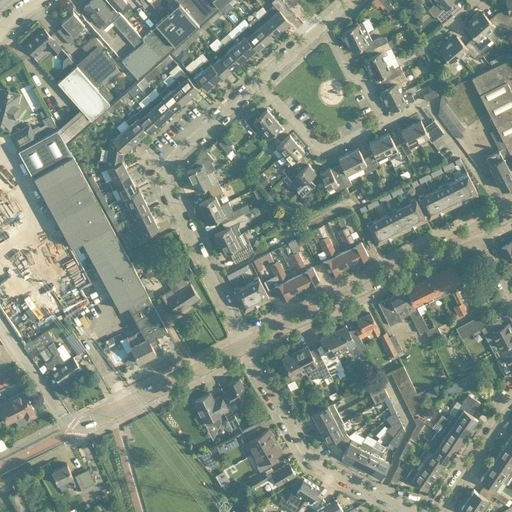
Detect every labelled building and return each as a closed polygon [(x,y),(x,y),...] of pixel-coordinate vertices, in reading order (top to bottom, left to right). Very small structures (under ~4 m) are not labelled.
[(99,0),(91,0),(85,6),(86,7),(86,9),(88,12),(90,12),(100,23),(108,16),(114,23),(116,21),(123,30),(122,31),(130,41),(130,40),(136,47),(144,40),(142,38),(121,13),(120,12),(117,9),(111,3),(106,7),(101,2),(99,0)] [(108,0),(111,3),(117,9),(126,1),(125,0),(108,0)] [(178,0),(179,1),(199,23),(219,6),(212,0),(178,0)] [(274,4),(266,11),(271,16),(282,28),(290,21),(286,16),(293,10),(283,0),(273,0),(272,1),(274,4)] [(379,0),(391,13),(395,8),(388,0),(379,0)] [(433,4),(432,5),(438,13),(436,15),(441,21),(451,12),(447,7),(449,5),(454,0),(437,0),(438,0),(433,4)] [(511,0),(505,0),(509,14),(500,16),(506,29),(511,27),(511,0)] [(155,22),(157,24),(175,45),(199,23),(179,1),(167,12),(162,16),(155,22)] [(229,1),(221,8),(224,12),(226,13),(228,11),(234,6),(232,5),(229,1)] [(162,6),(157,10),(162,16),(167,12),(162,6)] [(58,28),(57,29),(71,44),(83,34),(79,29),(85,24),(73,11),(61,22),(66,27),(60,32),(58,29),(59,29),(58,28)] [(266,11),(258,18),(274,35),(282,28),(271,16),(266,11)] [(478,13),(473,18),(486,32),(491,38),(493,41),(498,36),(501,34),(506,30),(505,30),(506,29),(500,16),(493,23),(489,19),(483,12),(480,14),(478,13)] [(256,15),(248,22),(249,24),(266,42),(274,35),(256,15)] [(476,38),(471,42),(480,52),(489,44),(487,42),(491,38),(486,32),(473,18),(468,22),(469,24),(466,27),(476,38)] [(342,35),(346,42),(368,31),(362,20),(342,30),(344,34),(342,35)] [(142,38),(144,40),(161,58),(175,45),(157,24),(142,38)] [(249,24),(241,31),(257,49),(266,42),(249,24)] [(34,37),(34,38),(32,40),(33,40),(27,45),(27,44),(26,45),(34,54),(46,44),(54,53),(61,47),(44,28),(38,34),(38,35),(35,38),(34,37)] [(197,30),(188,37),(192,41),(200,34),(197,30)] [(241,31),(233,38),(248,55),(255,48),(257,50),(257,49),(241,31)] [(365,44),(368,50),(388,40),(385,35),(382,35),(372,40),(368,31),(346,42),(349,48),(350,47),(352,51),(365,44)] [(89,52),(76,63),(77,64),(98,89),(105,83),(120,70),(116,66),(101,49),(104,46),(101,42),(95,35),(85,44),(84,47),(89,52)] [(418,35),(412,38),(416,45),(423,40),(418,35)] [(452,36),(447,41),(460,55),(464,52),(467,55),(471,53),(474,57),(475,57),(480,52),(471,42),(466,46),(457,35),(454,38),(452,36)] [(188,37),(180,44),(184,49),(192,41),(188,37)] [(225,45),(239,62),(248,55),(232,37),(224,44),(225,45)] [(371,55),(365,58),(367,62),(365,63),(368,69),(386,61),(383,56),(388,53),(386,49),(391,47),(390,45),(395,43),(395,39),(394,37),(387,40),(368,50),(371,55)] [(144,40),(135,48),(122,60),(138,78),(161,58),(144,40)] [(460,55),(447,41),(441,45),(443,47),(440,50),(449,61),(445,65),(454,75),(459,70),(456,66),(459,63),(455,59),(460,55)] [(223,43),(215,50),(220,57),(221,57),(231,69),(239,62),(225,45),(224,45),(223,43)] [(184,49),(180,44),(171,52),(175,57),(184,49)] [(421,45),(413,49),(416,55),(424,51),(421,45)] [(169,54),(161,61),(165,66),(173,59),(169,54)] [(63,68),(57,73),(61,78),(76,65),(68,55),(63,59),(63,68)] [(213,64),(211,62),(207,57),(199,63),(198,62),(197,63),(203,69),(213,82),(218,77),(220,79),(223,76),(212,64),(213,64)] [(220,57),(213,64),(212,64),(223,76),(231,69),(221,57),(220,57)] [(511,65),(508,58),(472,77),(495,123),(507,146),(511,156),(511,90),(507,81),(511,78),(511,65)] [(388,72),(391,78),(403,72),(400,65),(395,67),(393,63),(388,66),(386,61),(368,69),(371,75),(373,75),(375,79),(388,72)] [(189,71),(205,89),(207,91),(214,84),(214,82),(213,82),(203,69),(197,63),(189,71)] [(61,78),(58,81),(64,88),(89,116),(91,119),(94,116),(110,102),(98,89),(77,64),(76,65),(61,78)] [(177,72),(173,76),(175,78),(176,79),(180,83),(191,95),(199,88),(192,80),(188,75),(182,68),(177,72)] [(153,69),(145,76),(149,81),(157,74),(153,69)] [(381,94),(384,101),(401,92),(399,87),(403,85),(401,81),(407,78),(403,72),(391,78),(394,83),(381,90),(382,93),(381,94)] [(145,76),(137,83),(139,87),(140,87),(142,89),(150,83),(148,81),(149,81),(145,76)] [(175,78),(167,85),(171,90),(182,102),(191,95),(180,83),(176,79),(175,78)] [(133,87),(128,91),(133,97),(142,89),(139,87),(137,83),(133,87)] [(104,84),(98,89),(110,102),(115,98),(104,84)] [(166,84),(158,91),(174,109),(182,102),(171,90),(167,85),(166,84)] [(22,89),(31,106),(39,101),(30,85),(22,89)] [(19,94),(16,94),(10,92),(10,90),(8,89),(8,90),(2,88),(0,89),(0,125),(9,128),(13,116),(16,117),(19,104),(16,103),(19,94)] [(423,94),(426,100),(438,94),(435,88),(423,94)] [(401,92),(384,101),(387,107),(389,106),(391,110),(411,100),(411,101),(415,99),(412,93),(408,95),(406,90),(401,92)] [(158,91),(150,98),(166,117),(174,109),(158,91)] [(441,97),(438,114),(440,116),(449,129),(454,136),(465,128),(456,116),(445,103),(449,100),(442,91),(441,97)] [(120,98),(112,105),(115,108),(124,101),(123,101),(120,98)] [(150,98),(142,106),(143,107),(147,112),(158,124),(166,117),(150,98)] [(143,107),(135,114),(138,117),(148,129),(150,131),(158,124),(147,112),(143,107)] [(245,120),(251,127),(256,132),(261,128),(274,117),(267,108),(258,116),(254,112),(245,120)] [(107,116),(104,112),(96,119),(99,123),(107,116)] [(134,113),(126,120),(129,124),(140,136),(144,133),(148,129),(138,117),(135,114),(134,113)] [(14,133),(11,134),(11,135),(19,149),(44,135),(58,127),(51,114),(44,118),(48,125),(42,128),(42,126),(38,125),(32,128),(32,129),(29,124),(14,133)] [(260,137),(267,145),(276,137),(272,133),(282,125),(274,117),(261,128),(264,132),(261,135),(260,137)] [(421,120),(411,125),(419,141),(428,136),(432,141),(444,132),(434,119),(436,123),(426,130),(421,120)] [(129,124),(121,131),(132,144),(140,136),(129,124)] [(406,140),(401,143),(407,154),(412,151),(410,146),(419,141),(411,125),(401,130),(406,140)] [(44,135),(19,149),(33,176),(71,245),(81,240),(119,308),(120,308),(128,303),(141,327),(146,336),(155,331),(157,335),(167,329),(144,285),(140,278),(137,273),(135,268),(120,241),(72,153),(58,127),(44,135)] [(121,131),(113,138),(113,139),(124,151),(132,144),(121,131)] [(389,132),(379,137),(387,154),(389,158),(394,156),(396,159),(407,154),(401,143),(396,146),(389,132)] [(276,146),(283,154),(297,142),(290,134),(280,142),(276,137),(267,145),(272,150),(276,146)] [(228,152),(233,147),(224,137),(219,142),(228,152)] [(379,137),(369,142),(374,153),(369,156),(375,167),(380,164),(377,158),(387,154),(379,137)] [(98,161),(97,166),(108,168),(122,160),(124,151),(113,139),(111,138),(108,150),(106,161),(100,160),(98,161)] [(74,139),(69,142),(75,154),(80,151),(74,139)] [(283,154),(277,160),(284,168),(282,170),(286,174),(295,166),(291,162),(302,152),(304,150),(297,142),(283,154)] [(511,166),(511,156),(507,146),(499,150),(499,149),(497,150),(497,151),(486,157),(495,175),(496,174),(498,178),(497,179),(502,188),(511,183),(511,175),(509,168),(511,166)] [(358,148),(348,152),(357,169),(362,166),(364,170),(366,171),(375,167),(369,156),(364,158),(358,148)] [(191,181),(207,173),(204,167),(214,159),(213,158),(207,151),(200,157),(195,161),(195,162),(197,166),(186,171),(191,181)] [(348,152),(338,157),(341,163),(346,173),(341,175),(346,186),(352,184),(349,179),(359,174),(356,169),(357,169),(348,152)] [(127,170),(122,160),(108,168),(101,171),(106,181),(109,179),(127,170)] [(286,174),(283,178),(289,185),(290,185),(298,178),(300,181),(302,183),(297,188),(298,189),(298,190),(302,195),(303,195),(304,194),(312,196),(312,197),(313,195),(314,185),(315,179),(311,178),(309,177),(316,171),(308,163),(299,171),(295,166),(286,174)] [(255,164),(250,169),(255,174),(260,170),(255,164)] [(330,167),(320,172),(324,181),(328,189),(333,186),(335,190),(337,190),(339,189),(342,196),(349,192),(346,186),(341,175),(335,178),(330,168),(330,167)] [(114,189),(117,187),(132,180),(127,170),(109,179),(114,189)] [(207,173),(191,181),(196,191),(207,185),(210,191),(221,186),(218,180),(213,170),(207,173)] [(447,182),(442,184),(443,185),(453,204),(462,200),(464,200),(467,199),(467,197),(477,192),(476,189),(467,171),(462,174),(463,175),(447,183),(447,182)] [(88,177),(93,187),(98,185),(92,174),(88,177)] [(261,175),(257,178),(263,186),(268,182),(261,175)] [(117,187),(122,197),(139,188),(137,189),(132,180),(117,187)] [(364,184),(360,186),(367,201),(371,198),(364,184)] [(419,196),(418,196),(419,197),(428,217),(438,212),(440,212),(443,211),(443,209),(453,204),(443,185),(442,184),(438,186),(439,188),(424,195),(423,193),(419,196)] [(199,203),(204,213),(220,205),(215,195),(223,191),(221,186),(210,191),(212,196),(199,203)] [(125,196),(129,206),(144,198),(139,188),(122,197),(125,196)] [(273,188),(268,192),(273,198),(277,194),(273,188)] [(396,207),(391,209),(392,211),(401,230),(411,225),(413,226),(415,225),(416,223),(426,218),(416,199),(415,197),(410,200),(411,201),(396,209),(396,207)] [(129,206),(124,208),(129,218),(134,215),(149,208),(144,198),(129,206)] [(220,205),(204,213),(209,223),(220,217),(223,223),(233,217),(244,212),(250,209),(247,204),(241,207),(233,211),(228,201),(220,205)] [(104,206),(109,216),(114,213),(108,204),(104,206)] [(129,218),(128,218),(130,223),(133,222),(135,227),(154,218),(149,208),(134,215),(129,218)] [(367,221),(366,222),(377,242),(387,238),(388,238),(391,237),(392,235),(401,230),(392,211),(372,221),(371,219),(367,221)] [(214,234),(219,243),(235,235),(235,234),(240,232),(237,226),(239,220),(246,217),(244,212),(223,223),(225,228),(214,234)] [(109,216),(114,225),(119,223),(114,213),(109,216)] [(342,215),(337,217),(342,228),(358,260),(368,255),(363,246),(361,241),(355,244),(346,226),(347,226),(342,215)] [(135,227),(134,228),(139,237),(141,242),(146,240),(156,235),(154,230),(159,227),(154,218),(135,227)] [(339,270),(323,237),(318,227),(311,230),(316,241),(319,240),(328,258),(323,261),(329,274),(339,270)] [(347,248),(342,251),(349,265),(358,260),(342,228),(338,230),(347,248)] [(235,235),(219,243),(224,253),(230,250),(236,261),(235,262),(249,255),(251,252),(246,242),(240,245),(235,235)] [(327,235),(323,237),(339,270),(349,265),(342,251),(337,254),(327,235)] [(295,238),(288,241),(289,245),(293,252),(309,285),(319,280),(315,271),(312,266),(307,269),(304,262),(302,259),(300,255),(299,253),(297,250),(301,249),(299,246),(295,238)] [(511,243),(511,242),(501,247),(508,260),(511,258),(511,243)] [(298,273),(293,276),(300,289),(309,285),(289,245),(285,247),(298,273)] [(269,251),(265,254),(270,264),(274,262),(269,251)] [(172,288),(159,296),(161,300),(167,308),(172,304),(176,312),(200,297),(191,283),(189,284),(186,278),(194,273),(183,257),(174,262),(184,276),(175,282),(170,285),(172,288)] [(279,260),(274,262),(290,294),(300,289),(293,276),(288,278),(279,260)] [(290,294),(274,262),(270,264),(279,282),(274,285),(281,299),(290,294)] [(453,264),(441,270),(452,291),(457,289),(456,287),(463,284),(461,280),(455,268),(453,264)] [(246,265),(238,268),(240,273),(248,269),(246,265)] [(229,278),(240,273),(238,268),(227,274),(229,278)] [(151,270),(145,274),(148,279),(154,275),(151,270)] [(441,270),(430,275),(438,291),(439,292),(445,289),(447,294),(448,293),(452,291),(441,270)] [(430,275),(419,281),(431,307),(436,304),(434,300),(431,296),(439,292),(438,291),(430,275)] [(254,280),(235,290),(234,288),(244,309),(254,304),(255,305),(258,304),(259,302),(269,297),(258,276),(253,279),(254,280)] [(431,318),(436,327),(440,325),(436,315),(431,307),(419,281),(407,287),(415,303),(422,299),(424,305),(431,318)] [(407,287),(389,296),(390,296),(397,310),(406,306),(419,333),(428,329),(422,316),(418,309),(415,303),(407,287)] [(389,325),(402,319),(401,317),(390,296),(378,302),(389,325)] [(463,301),(458,304),(463,313),(468,311),(463,301)] [(463,313),(458,304),(454,306),(459,315),(463,313)] [(360,325),(355,327),(356,328),(360,337),(366,334),(365,333),(371,330),(374,335),(379,332),(370,312),(357,319),(360,325)] [(440,325),(445,322),(440,313),(436,315),(440,325)] [(483,326),(479,318),(468,323),(473,332),(481,328),(483,326)] [(483,326),(481,328),(485,336),(494,351),(509,344),(511,342),(511,330),(511,331),(508,324),(509,324),(508,323),(503,325),(500,327),(496,320),(493,321),(483,326)] [(346,324),(333,331),(342,347),(348,344),(351,350),(353,354),(365,348),(360,337),(356,328),(355,329),(358,334),(352,337),(348,329),(346,324)] [(133,332),(126,336),(135,353),(139,362),(156,353),(152,345),(160,341),(157,335),(155,331),(146,336),(141,327),(133,332)] [(428,333),(430,338),(440,333),(437,328),(428,333)] [(48,329),(41,334),(52,351),(55,355),(61,365),(60,365),(64,370),(65,369),(66,370),(70,368),(74,374),(82,369),(76,360),(73,356),(66,361),(65,359),(71,355),(63,343),(57,347),(53,341),(55,340),(55,339),(48,329)] [(73,331),(65,336),(77,354),(85,349),(73,331)] [(333,331),(320,337),(323,342),(327,350),(320,353),(331,374),(337,371),(335,367),(342,364),(340,361),(338,357),(335,351),(342,347),(333,331)] [(25,344),(24,345),(28,352),(32,357),(40,352),(45,349),(48,354),(51,358),(52,357),(52,356),(55,355),(52,351),(41,334),(32,340),(25,344)] [(388,336),(382,339),(390,355),(397,352),(394,347),(388,336)] [(295,350),(305,370),(307,369),(310,375),(315,376),(320,373),(323,378),(331,374),(320,353),(313,356),(307,344),(302,347),(301,345),(299,344),(295,347),(294,348),(295,350)] [(400,344),(394,347),(397,352),(402,349),(400,344)] [(511,349),(509,344),(494,351),(498,359),(504,356),(511,370),(511,349)] [(289,369),(282,372),(287,383),(291,390),(298,387),(295,379),(299,377),(298,373),(305,370),(295,350),(282,356),(285,362),(289,369)] [(48,374),(46,376),(54,388),(60,383),(61,384),(74,374),(70,368),(66,370),(65,369),(64,370),(60,365),(61,365),(55,355),(52,356),(52,357),(53,358),(46,363),(51,369),(46,372),(48,374)] [(391,372),(393,377),(406,371),(403,365),(391,372)] [(11,366),(3,371),(7,376),(15,371),(11,366)] [(477,370),(467,376),(473,387),(484,383),(477,370)] [(393,377),(396,382),(409,376),(406,371),(393,377)] [(396,382),(399,388),(411,382),(409,376),(396,382)] [(224,391),(225,394),(230,404),(248,395),(239,378),(227,384),(229,389),(224,391)] [(366,384),(371,394),(384,388),(380,378),(366,384)] [(463,378),(452,383),(457,392),(468,388),(463,378)] [(24,389),(19,382),(5,390),(9,397),(24,389)] [(399,388),(401,393),(414,387),(411,382),(399,388)] [(401,393),(404,399),(417,392),(414,387),(401,393)] [(384,388),(371,394),(376,404),(389,397),(384,388)] [(422,390),(417,392),(419,398),(421,401),(427,399),(422,390)] [(0,409),(1,409),(8,422),(17,417),(25,413),(28,419),(29,418),(28,417),(31,416),(32,417),(35,415),(33,409),(34,409),(24,391),(8,400),(0,403),(0,409)] [(404,399),(407,404),(419,398),(417,392),(404,399)] [(195,401),(194,404),(196,406),(198,407),(203,418),(205,421),(205,420),(207,424),(215,424),(217,423),(218,422),(220,421),(220,419),(220,417),(220,415),(219,413),(220,413),(220,412),(222,412),(223,411),(232,429),(240,425),(240,424),(239,423),(231,407),(229,404),(224,394),(216,398),(217,399),(214,401),(210,393),(195,400),(195,401)] [(468,393),(454,415),(471,427),(478,418),(472,414),(480,401),(468,393)] [(327,398),(321,401),(324,406),(330,403),(327,398)] [(407,404),(409,409),(420,404),(422,404),(419,398),(407,404)] [(312,413),(317,423),(338,412),(333,402),(312,413)] [(420,404),(409,409),(412,415),(419,411),(425,415),(428,411),(423,408),(422,409),(420,404)] [(317,423),(322,432),(341,423),(343,421),(338,412),(317,423)] [(389,415),(386,418),(391,424),(393,423),(400,419),(396,412),(389,415)] [(441,414),(439,418),(448,424),(465,436),(471,427),(454,415),(450,413),(446,418),(441,414)] [(260,414),(250,419),(254,426),(264,421),(260,414)] [(418,417),(414,418),(416,423),(416,425),(420,428),(425,421),(418,417)] [(441,426),(438,431),(440,432),(459,445),(465,436),(448,424),(439,418),(436,422),(441,426)] [(254,426),(250,419),(240,424),(243,431),(254,426)] [(391,424),(390,426),(397,432),(402,424),(400,419),(393,423),(391,424)] [(329,445),(333,452),(349,435),(346,432),(341,423),(322,432),(327,443),(332,440),(333,442),(329,445)] [(405,430),(402,424),(397,432),(389,442),(397,446),(405,430)] [(384,426),(376,434),(379,437),(388,429),(384,426)] [(247,442),(253,453),(275,440),(269,429),(259,434),(256,429),(259,427),(258,427),(240,437),(244,444),(247,442)] [(414,428),(410,435),(414,438),(419,430),(417,429),(414,428)] [(440,432),(434,441),(453,454),(459,445),(440,432)] [(349,435),(333,452),(339,455),(342,451),(344,452),(342,457),(352,462),(360,446),(361,443),(351,438),(349,435)] [(360,446),(352,462),(361,467),(369,451),(372,446),(372,445),(376,441),(376,440),(367,435),(363,440),(361,443),(360,446)] [(221,452),(239,443),(235,436),(217,445),(221,452)] [(275,440),(253,453),(259,463),(256,465),(260,471),(278,461),(278,460),(275,462),(272,457),(282,451),(275,440)] [(369,451),(361,467),(371,472),(379,456),(380,453),(386,446),(376,441),(372,445),(372,446),(369,451)] [(434,441),(428,449),(433,453),(445,461),(444,462),(447,463),(453,454),(434,441)] [(511,447),(505,443),(499,452),(511,461),(511,447)] [(438,470),(444,462),(445,461),(433,453),(428,449),(425,448),(419,457),(438,470)] [(209,449),(199,454),(204,460),(211,468),(218,465),(213,455),(209,449)] [(511,461),(499,452),(493,461),(507,471),(511,474),(511,473),(511,461)] [(379,456),(371,472),(381,477),(385,468),(388,469),(391,464),(388,462),(389,461),(379,456)] [(419,457),(413,466),(418,469),(432,479),(438,470),(419,457)] [(493,461),(487,470),(501,480),(506,483),(511,474),(507,471),(493,461)] [(289,463),(280,468),(271,473),(278,484),(295,475),(289,463)] [(73,476),(67,464),(52,470),(58,483),(66,479),(69,486),(75,483),(78,490),(93,483),(87,469),(73,476)] [(398,466),(391,478),(397,481),(403,469),(398,466)] [(418,469),(413,466),(404,479),(415,486),(418,483),(426,488),(432,479),(418,469)] [(224,470),(215,475),(219,480),(227,475),(224,470)] [(250,479),(254,486),(269,478),(264,470),(257,474),(250,478),(250,479)] [(486,483),(482,488),(494,495),(495,496),(498,498),(505,503),(509,498),(500,492),(495,489),(501,480),(487,470),(480,479),(486,483)] [(281,495),(277,501),(286,507),(290,500),(300,507),(305,498),(310,501),(319,487),(304,478),(303,480),(300,480),(297,486),(298,488),(297,490),(292,487),(286,498),(281,495)] [(66,479),(58,483),(61,490),(69,486),(66,479)] [(500,492),(506,483),(501,480),(495,489),(500,492)] [(18,482),(12,485),(15,491),(21,489),(18,482)] [(474,489),(467,498),(482,508),(485,510),(492,501),(491,500),(494,495),(482,488),(479,493),(474,489)] [(32,511),(22,490),(11,495),(18,511),(32,511)] [(479,511),(482,508),(467,498),(461,507),(468,511),(479,511)] [(336,499),(317,510),(318,511),(341,511),(343,511),(336,499)] [(101,502),(94,506),(96,511),(104,509),(101,502)]
